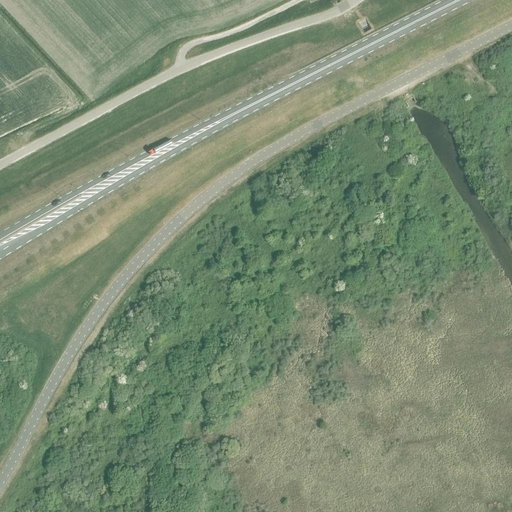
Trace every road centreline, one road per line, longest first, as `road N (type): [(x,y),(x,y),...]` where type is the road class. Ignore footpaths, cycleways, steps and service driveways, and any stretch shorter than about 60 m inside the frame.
road 1 (unclassified): [(0,482),(96,313),(181,217),(294,137),(511,26)]
road 2 (unclassified): [(0,165),(181,68),(356,0)]
road 3 (primary): [(148,158),(459,0)]
road 4 (primary): [(0,255),(148,158)]
road 5 (primary): [(148,158),(0,235)]
